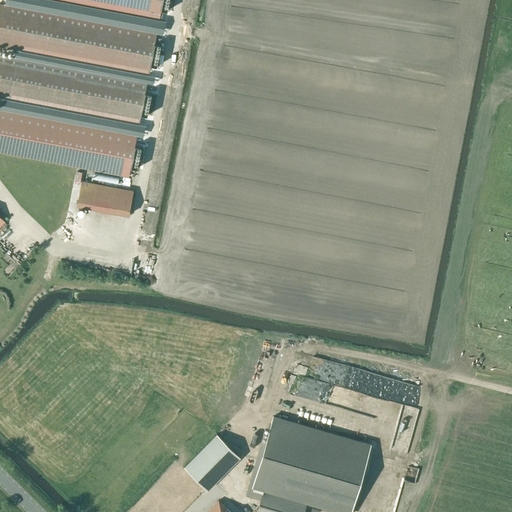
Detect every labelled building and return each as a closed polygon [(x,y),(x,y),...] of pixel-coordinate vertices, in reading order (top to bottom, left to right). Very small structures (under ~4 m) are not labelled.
[(60,0),(158,19),(160,7),(165,8),(166,0),(60,0)] [(156,34),(0,4),(0,45),(148,74),(150,62),(155,63),(159,46),(153,45),(156,34)] [(0,151),(128,176),(131,161),(137,162),(139,152),(133,151),(136,136),(0,109),(0,96),(138,123),(141,111),(146,112),(149,96),(144,95),(146,83),(0,55),(0,151)] [(132,191),(81,181),(77,205),(128,214),(132,191)] [(10,254),(15,243),(9,240),(4,251),(10,254)] [(233,417),(236,422),(248,414),(244,409),(233,417)] [(240,457),(217,433),(183,467),(207,490),(240,457)] [(380,435),(378,442),(390,444),(391,438),(380,435)] [(263,490),(263,489),(307,502),(341,511),(349,511),(358,483),(262,454),(252,486),(263,490)] [(303,511),(307,502),(263,489),(263,490),(256,511),(303,511)] [(231,511),(218,500),(207,511),(231,511)]
